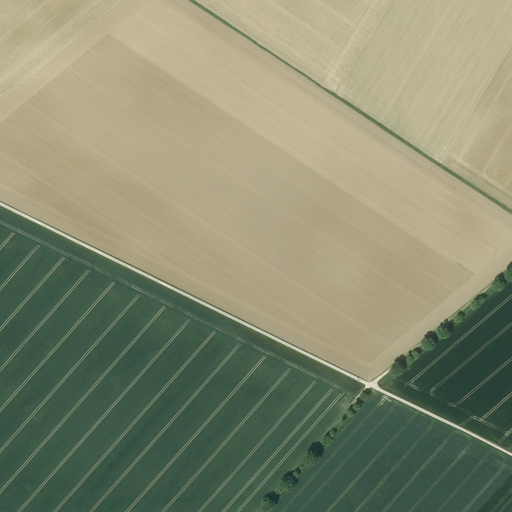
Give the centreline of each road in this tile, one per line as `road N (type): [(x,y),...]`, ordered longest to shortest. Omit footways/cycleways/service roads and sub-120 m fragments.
road 1 (track): [(511,454),(0,203)]
road 2 (track): [(193,0),(511,212)]
road 3 (track): [(511,267),(366,388),(257,511)]
